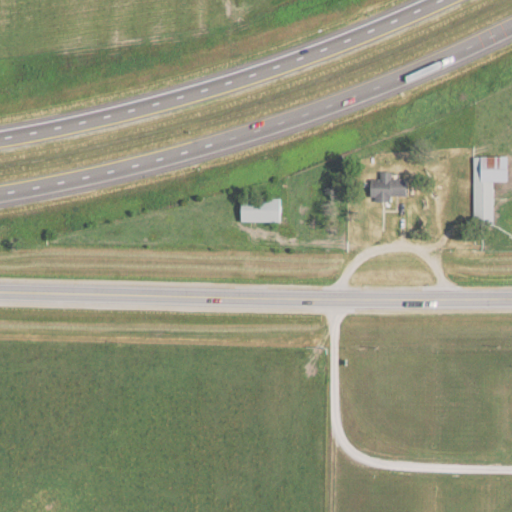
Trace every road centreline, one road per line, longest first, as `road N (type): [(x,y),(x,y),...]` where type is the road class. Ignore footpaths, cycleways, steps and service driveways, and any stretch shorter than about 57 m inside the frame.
road 1 (motorway): [(0,193),(210,146),(511,27)]
road 2 (tertiary): [(0,292),(511,299)]
road 3 (motorway): [(439,0),(164,103),(0,138)]
